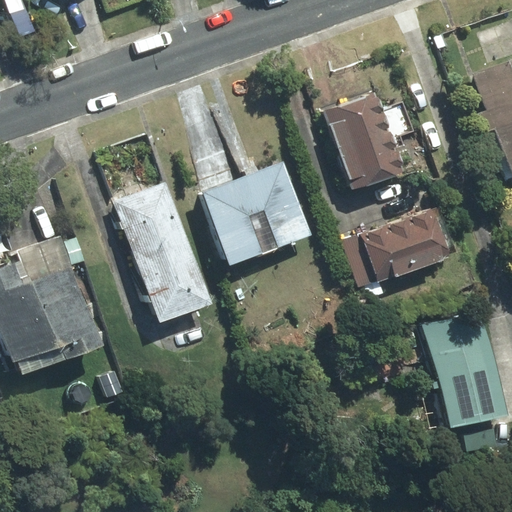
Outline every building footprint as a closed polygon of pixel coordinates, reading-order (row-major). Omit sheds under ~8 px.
[(499,126),(511,163),(511,52),(468,68),(477,96),(467,100),(478,133),(499,126)] [(374,90),(323,105),(351,197),(402,182),(374,90)] [(198,189),(221,266),(306,241),(284,164),(198,189)] [(109,197),(153,319),(203,301),(160,179),(109,197)] [(336,237),(356,296),(459,261),(438,202),(336,237)] [(0,264),(0,322),(20,375),(109,343),(71,238),(0,264)] [(417,319),(442,428),(503,414),(478,305),(417,319)]
